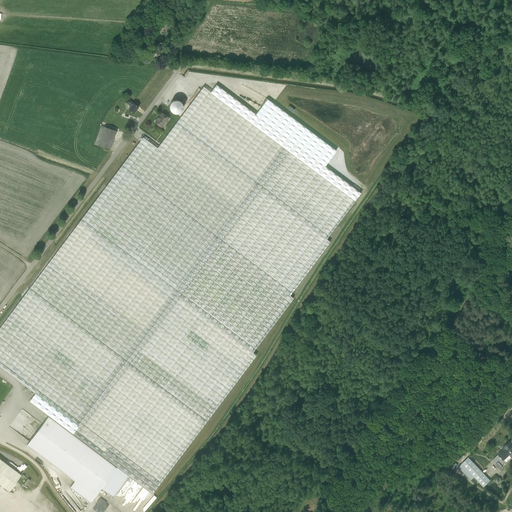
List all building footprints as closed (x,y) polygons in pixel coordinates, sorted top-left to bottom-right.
[(172,4),(169,10),(167,13),(173,16),(176,10),(178,6),(172,4)] [(150,41),(140,34),(138,37),(148,43),(150,41)] [(157,47),(150,55),(154,58),(155,56),(158,58),(163,52),(157,47)] [(140,141),(80,221),(0,327),(0,366),(35,393),(29,401),(49,416),(27,445),(74,481),(69,487),(90,503),(117,467),(152,493),(255,353),(253,352),(293,298),(289,295),(330,242),(326,239),(361,193),(325,166),(336,151),(267,99),(256,115),(216,85),(211,92),(203,87),(160,144),(157,148),(143,138),(140,141)] [(139,107),(133,103),(129,99),(126,103),(131,106),(129,109),(134,113),(139,107)] [(160,115),(155,122),(162,127),(169,118),(163,113),(161,116),(160,115)] [(104,127),(98,145),(110,149),(116,131),(104,127)] [(504,447),(511,455),(511,442),(509,439),(503,445),(504,447)] [(462,446),(454,455),(458,458),(466,449),(462,446)] [(511,455),(504,447),(492,458),(495,460),(498,457),(503,463),(511,455)] [(481,468),(469,455),(459,465),(471,478),(474,475),(481,468)] [(0,484),(9,491),(16,482),(21,475),(0,458),(0,484)] [(490,478),(481,468),(474,475),(484,485),(490,478)] [(0,511),(51,511),(36,503),(32,510),(28,508),(25,511),(18,511),(5,504),(0,511)]
